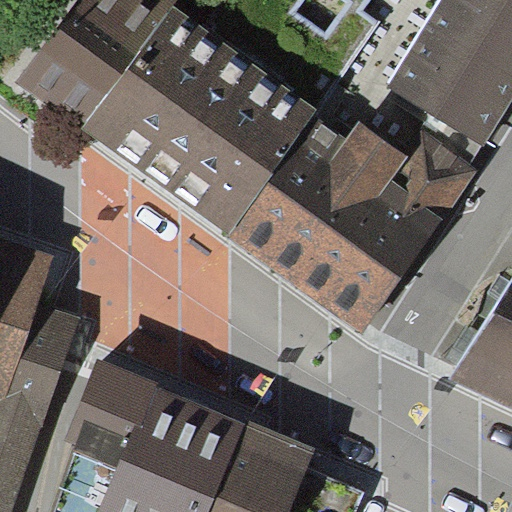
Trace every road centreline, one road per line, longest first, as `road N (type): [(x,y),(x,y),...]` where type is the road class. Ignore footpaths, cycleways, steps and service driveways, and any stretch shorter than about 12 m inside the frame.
road 1 (residential): [(0,143),(239,326),(377,402)]
road 2 (residential): [(511,198),(377,402)]
road 3 (residential): [(377,402),(511,466)]
